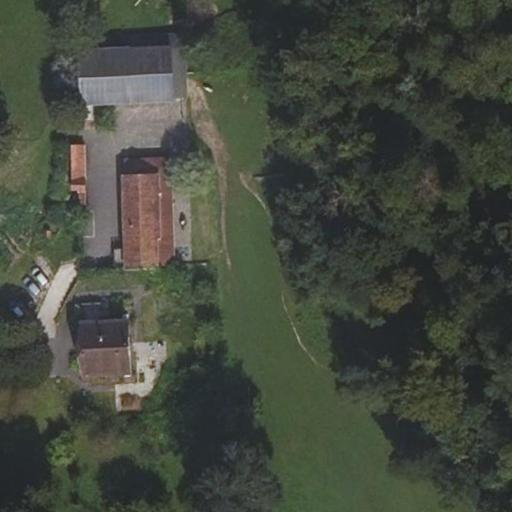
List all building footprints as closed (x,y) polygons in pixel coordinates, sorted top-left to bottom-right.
[(171,100),(169,56),(179,55),(178,48),(77,52),(78,104),(171,100)] [(153,267),(150,158),(125,160),(129,268),(153,267)] [(173,267),(168,158),(150,158),(153,267),(156,267),(173,267)] [(84,209),(82,169),(70,171),(70,187),(77,188),(77,209),(84,209)] [(173,283),(173,267),(156,267),(156,275),(168,283),(173,283)] [(130,371),(127,321),(81,323),(84,373),(130,371)]
